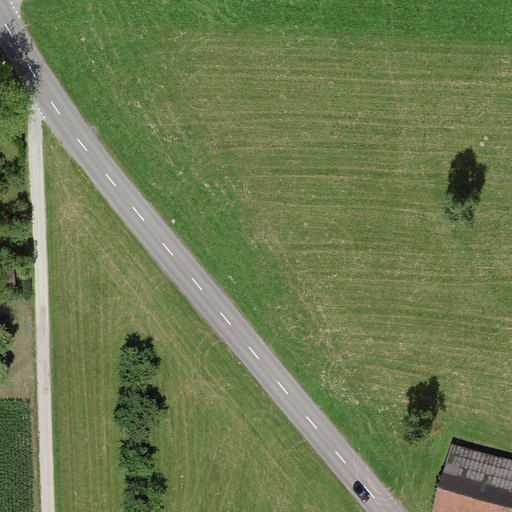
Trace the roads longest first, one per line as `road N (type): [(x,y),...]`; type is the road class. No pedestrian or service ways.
road 1 (tertiary): [(386,511),(79,141),(0,13)]
road 2 (track): [(50,511),(33,72)]
